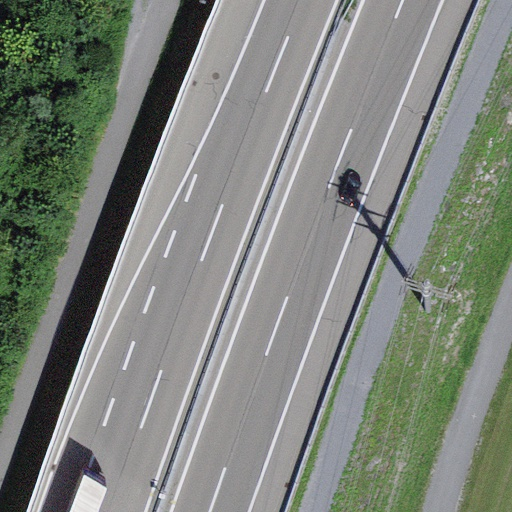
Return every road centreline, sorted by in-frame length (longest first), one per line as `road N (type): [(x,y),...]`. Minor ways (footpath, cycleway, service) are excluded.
road 1 (track): [(510,0),(369,350),(315,511)]
road 2 (motorway): [(211,511),(288,289),(404,0)]
road 3 (motorway): [(300,0),(113,511)]
road 4 (track): [(0,483),(174,0)]
road 5 (track): [(511,320),(448,511)]
